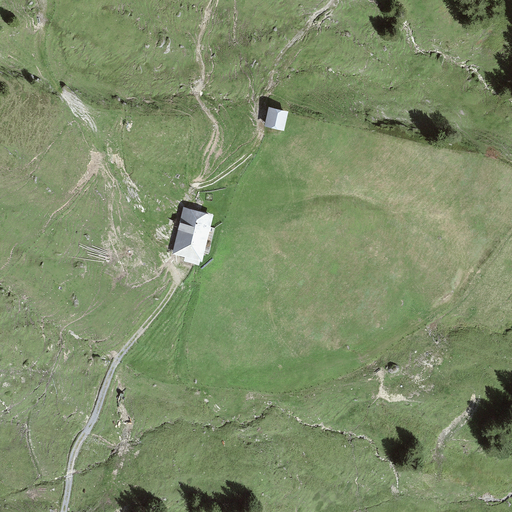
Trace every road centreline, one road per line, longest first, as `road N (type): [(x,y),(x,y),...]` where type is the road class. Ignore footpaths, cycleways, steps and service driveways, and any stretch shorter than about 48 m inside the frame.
road 1 (track): [(178,277),(89,113),(45,68),(45,0)]
road 2 (track): [(64,511),(75,450),(115,362),(178,277)]
